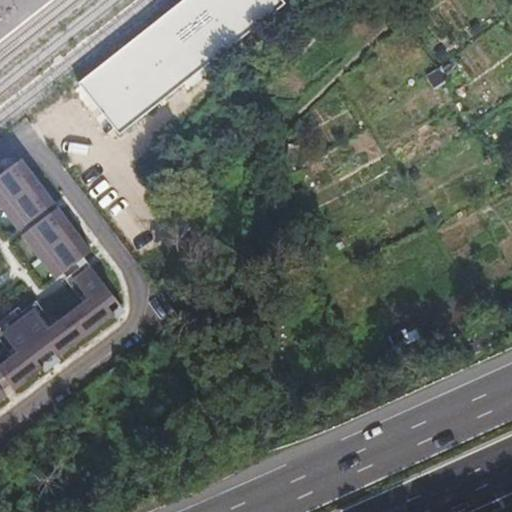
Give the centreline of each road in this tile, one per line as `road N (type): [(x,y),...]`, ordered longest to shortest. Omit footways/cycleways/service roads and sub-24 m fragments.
road 1 (motorway): [(511,396),(237,511)]
road 2 (track): [(263,123),(296,111),(415,0)]
road 3 (motorway): [(401,511),(511,464)]
